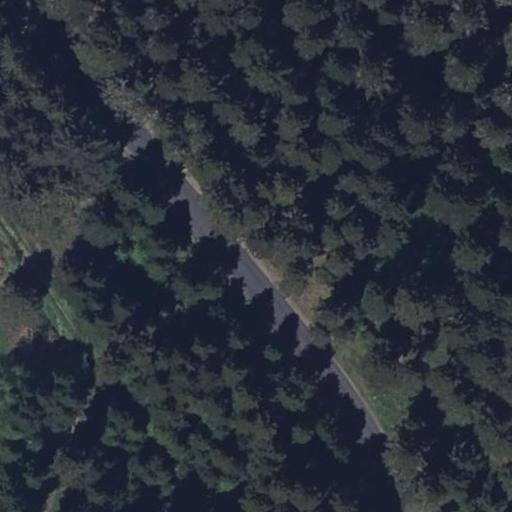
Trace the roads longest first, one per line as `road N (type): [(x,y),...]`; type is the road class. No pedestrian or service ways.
road 1 (secondary): [(408,511),(373,436),(325,367),(29,0)]
road 2 (track): [(37,511),(87,398),(90,343),(17,236)]
